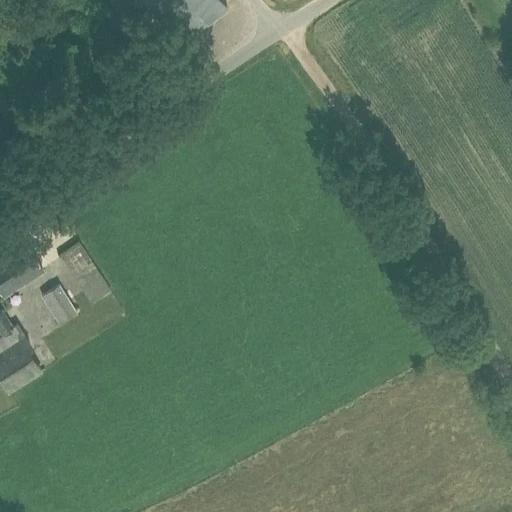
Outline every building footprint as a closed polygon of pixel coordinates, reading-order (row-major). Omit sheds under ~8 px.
[(171,43),(184,35),(226,5),(219,0),(145,0),(150,4),(140,15),(171,43)] [(0,256),(0,292),(3,296),(42,271),(23,242),(0,256)] [(80,243),(60,258),(92,305),(109,292),(80,243)] [(59,285),(43,296),(59,321),(75,310),(59,285)] [(2,310),(0,311),(0,329),(3,334),(13,327),(2,310)] [(31,346),(18,324),(13,327),(3,334),(0,335),(0,382),(7,395),(10,393),(42,373),(27,348),(31,346)] [(26,403),(16,407),(23,426),(33,422),(26,403)]
